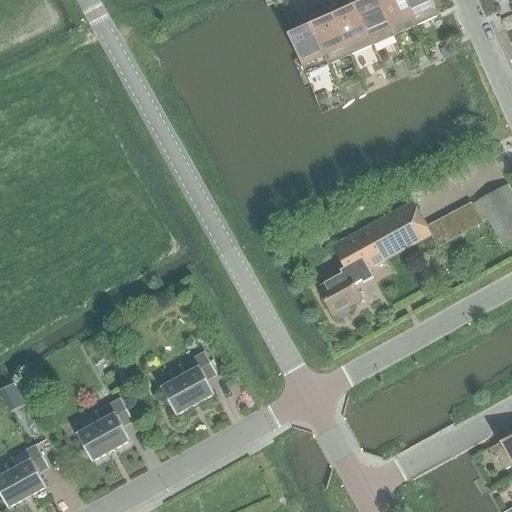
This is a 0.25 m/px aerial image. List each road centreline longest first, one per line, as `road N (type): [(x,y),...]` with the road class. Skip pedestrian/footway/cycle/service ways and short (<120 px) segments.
road 1 (tertiary): [(307,395),(84,0)]
road 2 (unclassified): [(102,511),(307,395)]
road 3 (residential): [(307,395),(511,281)]
road 4 (residential): [(511,411),(364,492)]
road 5 (residential): [(511,115),(458,0)]
